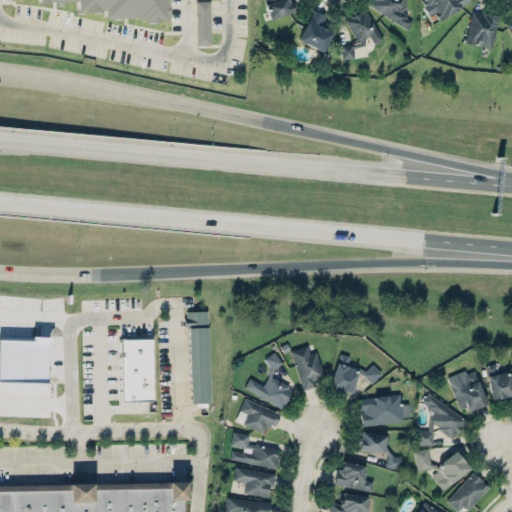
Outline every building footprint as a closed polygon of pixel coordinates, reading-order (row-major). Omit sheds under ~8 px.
[(163,19),(162,0),(36,0),(36,1),(74,1),(74,12),(101,11),(101,19),(163,19)] [(211,45),(210,0),(195,1),(196,45),(211,45)] [(263,0),(270,19),(296,10),(292,0),(263,0)] [(400,0),(400,1),(399,0),(369,0),(367,6),(408,28),(412,20),(402,14),(406,7),(405,0),(400,0)] [(470,1),(469,0),(420,0),(430,14),(434,12),(439,20),(470,1)] [(345,19),(355,40),(356,43),(340,46),(341,59),(353,57),(352,47),(362,46),(361,39),(369,35),(373,44),(382,40),(365,8),(345,19)] [(332,32),(320,26),(325,15),(313,9),(298,39),(323,51),(332,32)] [(491,48),(498,15),(471,10),(465,42),(491,48)] [(207,310),(184,311),(189,405),(210,403),(207,310)] [(50,336),(50,340),(47,340),(46,381),(0,380),(0,338),(30,339),(30,335),(50,336)] [(121,401),(119,339),(150,338),(152,401),(121,401)] [(290,351),(306,345),(309,354),(315,352),(322,373),(316,375),(317,377),(313,379),(311,378),(314,385),(303,389),(290,351)] [(243,387),(282,410),(293,391),(287,388),(289,385),(273,376),(270,378),(271,369),(281,362),(273,351),(263,358),(268,366),(266,377),(262,385),(248,377),(243,387)] [(378,369),(368,367),(368,370),(346,365),(349,356),(338,353),(330,387),(352,393),(356,375),(375,380),(378,369)] [(485,365),(491,399),(511,395),(511,390),(508,371),(496,373),(494,364),(485,365)] [(465,374),(463,370),(446,377),(459,408),(465,406),(467,411),(487,403),(473,371),(465,374)] [(468,419),(457,436),(455,435),(452,439),(436,428),(438,425),(433,421),(431,445),(415,444),(416,430),(428,430),(429,417),(433,412),(427,408),(426,404),(421,400),(427,391),(468,419)] [(358,398),(399,392),(401,403),(407,402),(409,416),(402,417),(403,420),(361,426),(360,413),(363,412),(363,409),(359,410),(358,398)] [(243,397),(280,413),(274,426),(270,424),(268,427),(264,426),(262,431),(243,423),(247,414),(238,410),(243,397)] [(232,431),(230,444),(250,448),(249,452),(241,450),(240,452),(231,450),(229,458),(275,467),(278,456),(275,455),(276,448),(255,444),(255,446),(245,444),(247,434),(232,431)] [(383,453),(385,434),(360,432),(358,450),(383,453)] [(413,450),(417,472),(433,469),(436,482),(465,477),(461,456),(429,462),(427,448),(413,450)] [(337,468),(334,483),(370,490),(371,481),(362,479),(365,466),(342,461),(341,468),(337,468)] [(244,482),(243,492),(266,497),(268,486),(272,486),(274,473),(234,466),(232,479),(244,482)] [(462,511),(487,485),(472,472),(445,500),(457,511),(462,511)] [(183,511),(183,482),(0,484),(0,511),(183,511)] [(367,496),(364,511),(327,511),(329,502),(338,503),(339,499),(341,499),(342,493),(367,496)] [(268,511),(270,503),(225,496),(223,511),(228,511),(268,511)] [(440,511),(422,502),(416,511),(440,511)]
